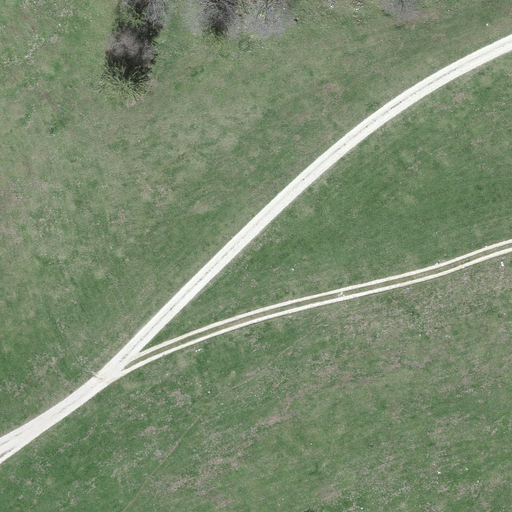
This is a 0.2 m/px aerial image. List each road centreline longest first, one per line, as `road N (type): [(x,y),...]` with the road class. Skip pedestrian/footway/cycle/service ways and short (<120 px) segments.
road 1 (track): [(511,48),(410,102),(324,168),(109,380),(0,451)]
road 2 (track): [(511,253),(230,331),(109,380)]
